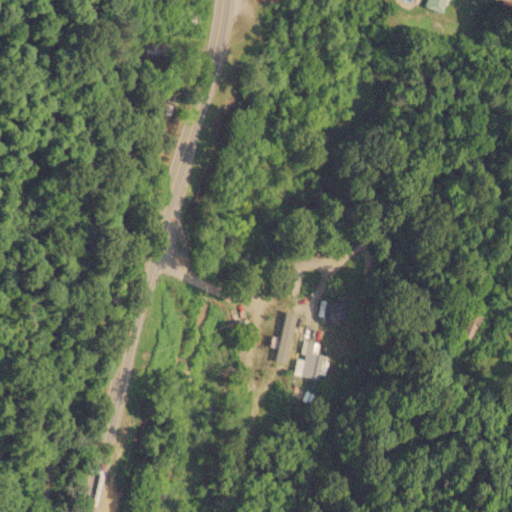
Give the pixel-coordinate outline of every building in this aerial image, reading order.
[(174,0),(174,25),(192,25),(192,0),(174,0)] [(444,0),(423,0),(421,6),(439,13),(444,0)] [(147,52),(163,52),(163,32),(147,32),(147,52)] [(143,96),(143,117),(162,117),(162,89),(152,89),(152,96),(143,96)] [(345,321),(343,299),(318,302),(321,323),(345,321)] [(452,333),(469,340),(480,316),(463,308),(452,333)] [(295,357),(292,372),(314,376),(320,343),(302,340),(299,358),(295,357)]
